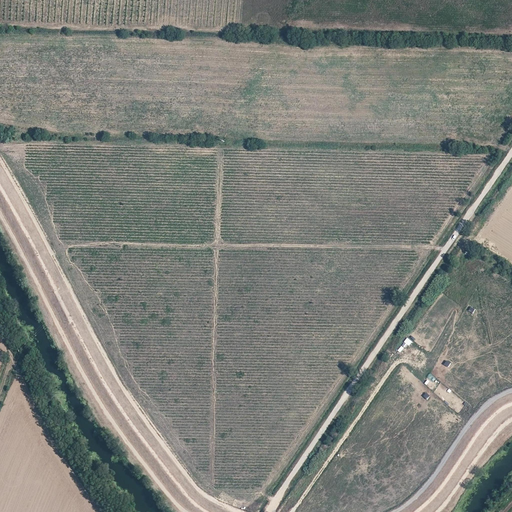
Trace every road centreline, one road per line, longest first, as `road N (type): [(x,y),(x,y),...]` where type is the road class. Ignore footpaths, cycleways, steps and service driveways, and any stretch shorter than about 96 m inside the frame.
road 1 (unclassified): [(511,152),(267,511)]
road 2 (track): [(429,511),(468,456),(511,421)]
